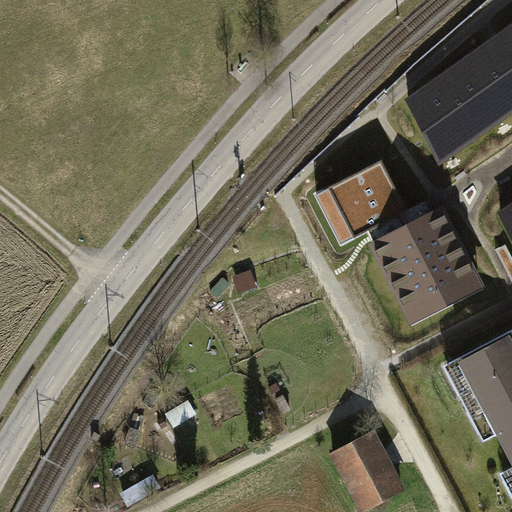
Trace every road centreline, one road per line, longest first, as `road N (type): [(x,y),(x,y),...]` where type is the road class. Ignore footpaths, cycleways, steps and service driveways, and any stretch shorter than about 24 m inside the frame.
road 1 (tertiary): [(0,466),(120,288),(248,133),(385,0)]
road 2 (track): [(380,377),(152,511)]
road 3 (track): [(301,232),(380,377)]
road 4 (track): [(0,192),(120,288)]
road 5 (track): [(380,377),(447,511)]
